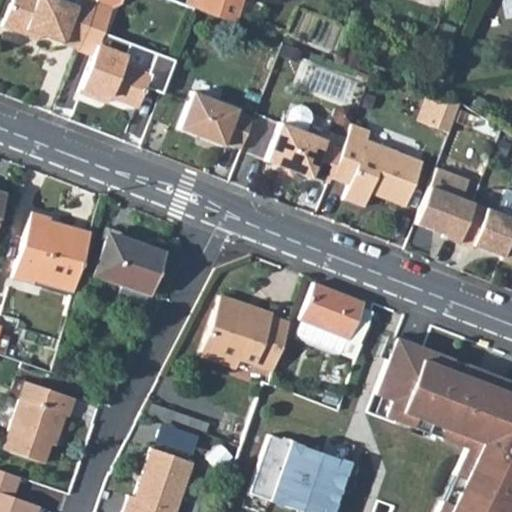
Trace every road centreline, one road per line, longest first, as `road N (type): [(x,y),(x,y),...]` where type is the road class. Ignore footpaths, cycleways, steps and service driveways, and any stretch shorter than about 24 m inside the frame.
road 1 (residential): [(80,511),(109,430),(200,256),(216,209)]
road 2 (tertiary): [(511,323),(216,209)]
road 3 (tertiary): [(216,209),(0,125)]
